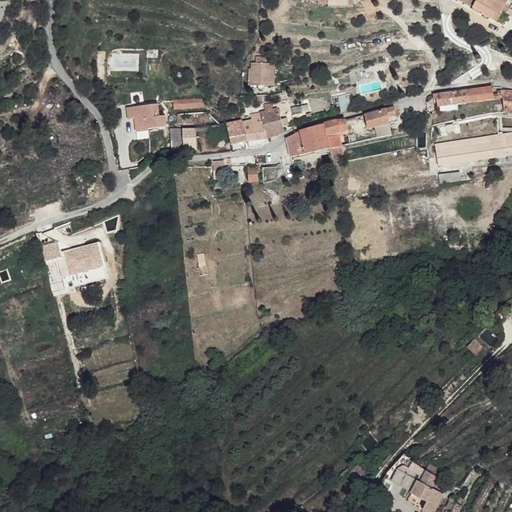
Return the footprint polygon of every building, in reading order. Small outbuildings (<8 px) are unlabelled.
[(504,0),(475,0),(475,3),(484,5),(484,8),(501,12),(504,0)] [(274,64),(251,63),(251,71),(274,72),(274,64)] [(251,71),(249,71),(249,93),(275,93),(274,72),(251,71)] [(493,89),(437,94),(438,107),(503,99),(505,113),(511,114),(511,92),(502,91),(502,95),(494,95),(493,89)] [(204,98),(163,102),(164,113),(174,113),(174,110),(205,107),(204,98)] [(266,111),(259,113),(269,141),(285,133),(283,127),(287,126),(286,121),(282,122),(278,108),(273,109),(271,102),(264,104),(266,111)] [(394,107),(384,110),(387,119),(398,116),(394,107)] [(384,110),(365,116),(369,129),(376,126),(376,129),(383,127),(384,130),(390,128),(387,119),(384,110)] [(252,120),(244,122),(247,141),(259,143),(269,141),(259,113),(250,115),(252,120)] [(165,115),(147,118),(147,129),(149,129),(165,128),(165,115)] [(334,121),(324,124),(327,135),(314,138),(303,141),(305,154),(330,148),(342,145),(340,135),(335,137),(334,132),(348,129),(346,120),(334,121)] [(244,122),(227,125),(231,144),(247,141),(244,122)] [(324,124),(311,127),(314,138),(327,135),(324,124)] [(301,130),(286,140),(290,157),(300,155),(305,154),(303,141),(314,138),(311,127),(301,130)] [(181,129),(169,130),(171,151),(183,150),(181,129)] [(353,135),(345,136),(346,145),(354,143),(353,135)] [(511,137),(435,147),(437,167),(511,157),(511,137)] [(342,145),(330,148),(332,155),(343,153),(342,145)] [(224,161),(216,161),(216,170),(224,169),(224,161)] [(259,169),(248,169),(249,182),(259,182),(259,169)] [(437,176),(438,186),(460,183),(459,173),(437,176)] [(109,233),(102,235),(105,243),(112,241),(109,233)] [(51,243),(39,246),(44,259),(55,256),(51,243)] [(475,338),(468,345),(476,354),(484,347),(475,338)] [(376,426),(370,431),(380,443),(388,436),(382,429),(380,430),(376,426)] [(430,464),(425,474),(438,480),(442,470),(430,464)] [(425,474),(412,468),(401,488),(427,500),(424,510),(428,511),(442,511),(449,498),(454,488),(438,480),(425,474)] [(357,470),(351,475),(362,485),(367,481),(357,470)] [(348,471),(340,477),(343,481),(351,475),(348,471)] [(460,491),(454,488),(449,498),(455,501),(460,491)]
